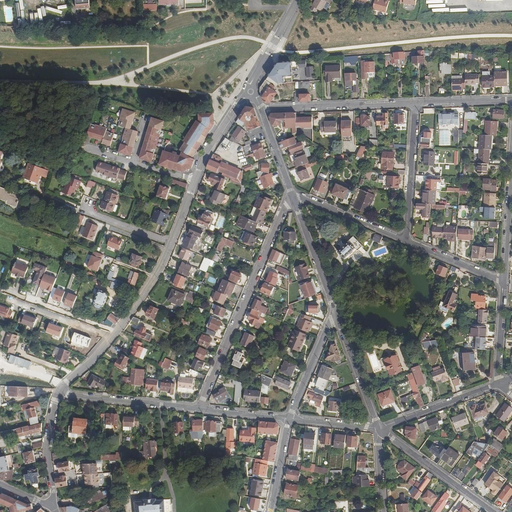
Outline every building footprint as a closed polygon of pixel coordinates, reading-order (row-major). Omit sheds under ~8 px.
[(76,0),(77,11),(91,9),(90,0),(76,0)] [(320,11),(326,0),(329,2),(329,0),(314,0),(311,6),(312,7),(311,10),(315,13),(317,9),(320,11)] [(373,0),(371,8),(385,13),(388,1),(383,0),(382,0),(383,1),(380,0),(373,0)] [(424,63),(424,51),(418,51),(419,57),(412,57),(413,63),(424,63)] [(358,62),(358,56),(344,57),(344,63),(350,63),(350,65),(355,65),(355,62),(358,62)] [(292,60),(278,63),(268,76),(271,79),(277,83),(279,84),(285,83),(284,76),(292,76),(292,60)] [(370,72),(374,72),(374,62),(365,63),(365,69),(365,72),(370,72)] [(451,73),(451,65),(441,65),(441,69),(443,69),(443,73),(451,73)] [(332,77),(340,77),(340,66),(325,67),(325,71),(325,76),(325,82),(332,82),(332,77)] [(494,75),(495,86),(508,86),(507,72),(494,73),(494,75)] [(359,92),(359,81),(356,81),(356,75),(349,75),(349,74),(345,74),(345,81),(344,82),(345,86),(353,85),(353,92),(359,92)] [(473,83),(476,83),(479,83),(479,74),(466,75),(466,79),(466,84),(473,84),(473,83)] [(495,86),(494,75),(490,75),(482,76),(483,88),(495,87),(495,86)] [(463,79),(452,79),(452,90),(463,90),(463,88),(463,79)] [(272,90),(274,87),(268,83),(265,80),(260,87),(259,91),(263,100),(267,102),(270,102),(276,93),(272,90)] [(247,131),(254,129),(260,127),(253,108),(246,107),(236,122),(241,125),(243,122),(247,131)] [(127,127),(120,151),(131,155),(139,131),(131,129),(136,113),(124,109),(119,125),(127,127)] [(503,119),(504,111),(491,110),(491,115),(493,115),(493,118),(503,119)] [(269,117),(272,126),(281,126),(281,121),(284,121),(284,127),(292,127),(292,132),(296,132),(296,121),(295,113),(271,113),(269,117)] [(459,124),(458,113),(454,113),(454,114),(439,114),(439,124),(459,124)] [(214,114),(200,115),(200,121),(200,122),(198,121),(184,141),(186,142),(181,150),(184,153),(182,156),(177,155),(177,153),(170,151),(170,153),(164,151),(160,165),(184,172),(192,168),(195,160),(192,158),(197,150),(198,150),(202,144),(206,137),(210,130),(214,125),(214,114)] [(380,116),(376,116),(376,125),(382,125),(382,129),(388,129),(388,114),(383,114),(383,118),(381,118),(380,116)] [(403,123),(403,114),(394,114),(394,117),(392,117),(392,123),(394,123),(394,124),(403,123)] [(359,120),(359,124),(361,124),(361,126),(370,125),(370,117),(365,117),(365,116),(361,116),(361,120),(359,120)] [(153,118),(140,158),(152,162),(164,121),(153,118)] [(343,136),(354,136),(354,120),(342,120),(343,136)] [(484,135),(491,135),(496,135),(497,121),(485,120),(484,135)] [(336,131),(336,121),(325,122),(321,122),(321,131),(336,131)] [(92,123),(88,135),(105,140),(104,143),(112,145),(116,133),(107,131),(108,128),(92,123)] [(246,132),(239,127),(232,136),(240,141),(246,132)] [(450,128),(439,129),(439,145),(450,144),(450,128)] [(463,137),(463,130),(454,129),(454,141),(459,142),(459,137),(463,137)] [(490,149),(491,135),(484,135),(480,134),(479,149),(489,149),(490,149)] [(422,142),(421,147),(429,148),(433,149),(434,142),(431,142),(431,135),(423,135),(423,142),(422,142)] [(288,147),(291,154),(303,149),(304,149),(302,142),(297,144),(295,137),(279,143),(281,150),(288,147)] [(254,153),(263,150),(261,144),(252,147),(252,149),(250,149),(251,151),(253,150),(254,153)] [(361,158),(366,146),(361,146),(356,156),(361,158)] [(488,164),(489,149),(479,149),(475,148),(474,152),(478,152),(478,163),(487,164),(488,164)] [(308,163),(306,157),(303,149),(291,154),(289,154),(292,163),(294,163),(296,168),(304,164),(308,163)] [(265,157),(263,150),(254,153),(256,160),(265,157)] [(424,164),(426,164),(434,165),(435,152),(425,151),(424,164)] [(392,170),(393,153),(383,153),(382,169),(392,170)] [(217,174),(222,160),(220,158),(213,155),(212,156),(211,159),(220,162),(219,164),(210,161),(207,169),(217,174)] [(248,166),(250,165),(254,163),(253,160),(249,161),(248,155),(246,156),(248,166)] [(99,162),(96,173),(126,180),(128,170),(99,162)] [(42,175),(44,169),(29,163),(27,168),(31,169),(29,172),(28,172),(25,179),(36,183),(39,174),(42,175)] [(486,174),(487,164),(478,163),(477,173),(486,174)] [(259,178),(268,174),(268,165),(261,164),(261,171),(256,173),(258,178),(259,178)] [(310,178),(304,164),(296,168),(297,173),(299,177),(301,182),(310,178)] [(241,184),(242,172),(226,165),(222,176),(241,184)] [(220,190),(224,179),(211,174),(209,181),(217,184),(216,188),(217,188),(216,189),(219,191),(220,189),(220,190)] [(268,174),(259,178),(263,189),(273,186),(271,178),(272,178),(270,174),(268,174)] [(384,175),(383,177),(383,186),(384,187),(399,188),(400,176),(384,175)] [(73,197),(75,191),(73,191),(75,187),(76,188),(78,188),(80,181),(70,178),(68,184),(66,184),(63,193),(73,197)] [(484,178),(483,189),(490,189),(490,191),(498,191),(498,187),(496,187),(496,180),(491,180),(491,178),(484,178)] [(324,193),(328,183),(319,179),(314,189),(324,193)] [(426,190),(436,190),(440,191),(441,180),(427,179),(426,190)] [(95,189),(97,183),(89,180),(87,187),(95,189)] [(332,195),(344,200),(348,191),(351,192),(352,190),(337,184),(332,195)] [(170,188),(161,185),(157,196),(166,199),(170,188)] [(18,194),(0,186),(0,198),(5,201),(5,202),(15,206),(18,198),(16,198),(18,194)] [(363,210),(368,212),(374,196),(370,194),(372,192),(366,189),(365,192),(361,191),(357,201),(352,199),(349,206),(362,211),(363,210)] [(436,190),(426,190),(424,190),(423,204),(431,205),(435,205),(436,190)] [(212,199),(211,198),(209,202),(216,205),(217,201),(221,203),(225,195),(216,191),(214,195),(212,199)] [(465,191),(463,191),(462,191),(461,206),(468,206),(469,192),(465,191)] [(118,196),(108,192),(105,200),(106,200),(105,202),(103,201),(100,208),(112,212),(118,196)] [(495,198),(496,193),(484,193),(483,207),(485,207),(495,208),(495,203),(495,198)] [(254,207),(265,212),(266,212),(268,207),(267,207),(268,205),(269,205),(271,199),(265,197),(264,199),(259,197),(254,207)] [(430,215),(431,208),(431,205),(423,204),(417,204),(417,209),(424,209),(424,214),(430,215)] [(263,217),(265,212),(254,207),(253,207),(250,215),(252,215),(251,217),(251,216),(249,220),(257,223),(261,225),(263,221),(261,220),(263,217)] [(495,219),(496,208),(495,208),(485,207),(484,218),(495,219)] [(168,214),(156,210),(152,222),(163,227),(168,214)] [(208,226),(211,217),(203,214),(202,218),(200,217),(198,223),(200,223),(199,226),(205,229),(207,226),(208,226)] [(251,228),(256,224),(257,223),(249,220),(241,216),(237,225),(253,232),(253,230),(251,228)] [(97,226),(87,222),(82,236),(92,240),(97,226)] [(451,239),(451,240),(456,241),(457,227),(444,226),(444,227),(444,238),(447,238),(451,239)] [(200,237),(203,232),(192,227),(184,245),(192,249),(197,236),(200,237)] [(444,238),(444,227),(437,227),(432,227),(431,237),(432,237),(432,238),(436,239),(436,237),(438,237),(444,238)] [(458,239),(470,239),(470,230),(459,230),(458,239)] [(246,232),(242,241),(242,242),(252,246),(255,240),(256,237),(246,232)] [(379,243),(382,237),(374,234),(372,240),(379,243)] [(207,236),(205,241),(211,244),(213,238),(207,236)] [(348,241),(348,242),(355,248),(354,249),(356,251),(357,253),(363,247),(353,236),(348,241)] [(121,241),(110,237),(106,246),(118,250),(121,241)] [(224,244),(226,238),(221,237),(216,249),(220,251),(224,244)] [(226,238),(224,244),(231,247),(233,242),(226,238)] [(355,248),(348,242),(338,252),(344,258),(355,248)] [(484,257),(485,248),(476,247),(474,256),(484,257)] [(187,261),(192,252),(183,248),(179,257),(187,261)] [(376,256),(386,252),(384,248),(374,252),(376,256)] [(494,259),(495,248),(487,248),(487,258),(494,259)] [(276,262),(280,253),(273,249),(269,258),(276,262)] [(98,271),(102,259),(103,254),(96,251),(94,251),(92,255),(88,268),(98,271)] [(141,260),(142,256),(133,253),(132,257),(133,257),(131,262),(139,265),(140,265),(141,264),(142,265),(143,262),(142,261),(142,260),(141,260)] [(34,283),(37,284),(41,285),(45,274),(47,268),(35,263),(33,269),(38,271),(34,283)] [(188,277),(191,270),(190,270),(191,267),(182,263),(178,272),(188,277)] [(16,276),(20,278),(25,279),(29,269),(16,264),(12,275),(16,276)] [(307,273),(305,270),(306,269),(304,264),(295,267),(298,276),(297,277),(298,281),(309,277),(307,272),(307,273)] [(444,277),(447,269),(439,265),(436,273),(444,277)] [(276,270),(289,275),(289,272),(278,267),(277,268),(275,268),(275,269),(276,269),(276,270)] [(289,275),(276,270),(274,275),(289,281),(289,275)] [(239,280),(241,275),(232,271),(229,279),(235,282),(236,279),(239,280)] [(132,279),(130,278),(129,283),(135,285),(139,274),(135,272),(132,279)] [(57,278),(45,274),(41,285),(40,287),(52,292),(57,278)] [(182,288),(185,279),(176,275),(173,284),(182,288)] [(230,297),(235,285),(222,279),(220,285),(217,292),(227,296),(230,297)] [(314,294),(313,289),(314,289),(310,280),(300,284),(305,298),(314,294)] [(121,287),(122,285),(113,282),(112,287),(111,289),(119,292),(121,287)] [(269,295),(273,287),(265,283),(261,292),(269,295)] [(139,291),(129,288),(128,290),(127,293),(136,296),(139,291)] [(62,302),(66,292),(57,289),(53,299),(62,302)] [(168,300),(174,303),(180,305),(184,295),(171,289),(167,300),(168,300)] [(106,302),(107,299),(108,294),(99,291),(94,304),(102,307),(104,307),(106,302)] [(217,292),(216,291),(212,300),(223,305),(227,296),(217,292)] [(441,301),(439,307),(440,310),(447,313),(449,309),(454,312),(457,305),(453,304),(457,295),(449,291),(444,303),(441,301)] [(73,308),(78,296),(70,293),(66,305),(73,308)] [(484,307),(485,296),(482,296),(482,295),(478,295),(478,294),(473,294),(472,301),(477,301),(477,307),(484,307)] [(253,309),(262,313),(265,314),(267,308),(261,306),(264,299),(257,296),(252,308),(253,309)] [(11,310),(0,305),(0,315),(8,318),(11,310)] [(154,319),(158,310),(150,306),(149,310),(148,310),(145,315),(154,319)] [(226,309),(219,306),(217,306),(214,313),(222,317),(226,309)] [(258,323),(262,313),(253,309),(249,319),(252,321),(251,324),(256,326),(258,323)] [(486,324),(486,315),(488,315),(488,309),(479,309),(478,323),(486,324)] [(309,327),(311,321),(309,320),(311,316),(303,313),(297,328),(308,332),(310,327),(309,327)] [(120,320),(111,314),(108,318),(116,324),(120,320)] [(216,331),(221,321),(212,318),(208,328),(216,331)] [(62,336),(64,327),(50,324),(47,333),(62,336)] [(476,337),(485,337),(485,331),(484,331),(484,326),(475,326),(471,326),(471,336),(476,337)] [(149,335),(147,334),(144,333),(146,330),(142,328),(140,332),(137,330),(135,335),(150,341),(151,337),(149,335)] [(300,343),(302,343),(306,335),(295,330),(288,347),(297,351),(298,350),(299,350),(300,347),(299,346),(300,343)] [(14,344),(15,341),(17,335),(8,332),(3,345),(9,347),(9,348),(14,350),(16,345),(14,344)] [(249,349),(255,336),(245,332),(240,345),(249,349)] [(207,347),(211,338),(202,334),(198,344),(207,347)] [(485,345),(485,342),(485,337),(476,337),(476,349),(485,350),(485,345)] [(139,352),(141,347),(140,347),(141,343),(134,340),(133,344),(135,345),(133,349),(139,352)] [(334,363),(340,360),(339,356),(339,357),(337,353),(339,353),(335,344),(331,345),(329,350),(330,352),(328,353),(325,360),(328,361),(330,360),(331,362),(334,363)] [(139,352),(133,349),(130,354),(139,358),(143,348),(141,347),(139,352)] [(68,356),(69,357),(71,352),(60,348),(56,360),(66,364),(68,359),(67,359),(68,356)] [(202,360),(206,351),(200,348),(196,358),(202,360)] [(475,365),(474,350),(461,350),(462,366),(475,365)] [(232,360),(243,365),(246,359),(241,357),(242,354),(235,351),(232,358),(233,359),(232,360)] [(376,353),(368,355),(374,373),(381,371),(376,353)] [(122,370),(129,359),(122,354),(118,362),(116,361),(114,365),(122,370)] [(394,374),(401,371),(402,371),(396,355),(384,359),(390,375),(394,374)] [(167,370),(171,361),(164,358),(160,367),(163,369),(167,370)] [(201,367),(203,363),(195,359),(191,367),(198,370),(200,366),(201,367)] [(242,369),(243,365),(232,360),(231,364),(242,369)] [(173,361),(169,369),(175,372),(178,363),(173,361)] [(290,375),(295,365),(285,361),(281,371),(290,375)] [(320,377),(328,381),(332,370),(322,365),(318,376),(320,377)] [(448,376),(445,368),(432,372),(435,381),(442,379),(443,382),(449,380),(448,376)] [(139,383),(139,384),(143,385),(144,370),(131,369),(130,378),(127,378),(126,384),(129,385),(129,383),(134,384),(134,383),(139,383)] [(425,383),(423,377),(421,378),(420,374),(419,375),(417,371),(413,372),(418,386),(425,383)] [(182,387),(187,388),(192,388),(193,379),(189,378),(189,373),(179,372),(177,387),(182,387)] [(268,387),(272,379),(261,374),(262,384),(267,386),(268,387)] [(102,388),(105,382),(92,375),(88,383),(95,387),(96,385),(102,388)] [(287,389),(290,382),(278,377),(275,384),(287,389)] [(328,381),(320,377),(316,386),(320,387),(319,389),(317,393),(325,396),(327,392),(323,391),(328,381)] [(152,390),(152,392),(156,392),(156,390),(157,383),(157,380),(147,379),(146,386),(147,386),(147,389),(149,389),(152,390)] [(419,407),(424,405),(415,379),(410,381),(408,381),(410,386),(411,385),(419,407)] [(236,385),(234,397),(234,402),(238,403),(239,397),(241,398),(242,387),(242,384),(233,380),(233,384),(236,385)] [(166,383),(161,383),(160,390),(164,391),(169,391),(168,393),(173,393),(174,384),(169,383),(170,381),(166,381),(166,383)] [(28,397),(29,387),(10,386),(9,396),(28,397)] [(229,396),(225,387),(219,390),(220,392),(217,393),(213,395),(217,402),(229,396)] [(261,393),(261,392),(245,390),(244,401),(260,402),(261,393)] [(320,403),(322,397),(314,395),(314,394),(313,393),(314,391),(310,390),(308,395),(313,398),(312,400),(320,403)] [(383,406),(395,401),(391,391),(379,395),(383,406)] [(38,406),(37,401),(24,404),(26,410),(28,409),(36,407),(38,406)] [(328,410),(336,411),(336,407),(340,408),(341,401),(337,401),(336,402),(329,402),(328,410)] [(504,421),(511,409),(511,408),(505,404),(496,416),(504,421)] [(474,419),(482,416),(488,413),(485,405),(476,408),(475,405),(470,407),(474,419)] [(40,422),(36,407),(28,409),(32,424),(40,422)] [(112,425),(112,429),(115,429),(115,425),(117,425),(118,414),(107,414),(104,414),(103,425),(112,425)] [(459,416),(455,417),(451,419),(455,429),(459,427),(468,424),(464,414),(459,416)] [(129,426),(135,426),(135,425),(139,425),(138,416),(135,416),(135,417),(129,417),(124,418),(124,426),(129,426)] [(203,420),(203,430),(206,430),(206,431),(220,432),(220,422),(206,421),(207,416),(203,416),(203,420)] [(423,423),(426,430),(427,433),(440,428),(436,417),(423,423)] [(85,435),(87,420),(73,418),(73,424),(70,423),(70,426),(69,433),(85,435)] [(203,430),(203,420),(198,420),(197,421),(193,421),(193,432),(191,432),(191,439),(203,439),(203,430)] [(276,423),(268,422),(259,421),(258,432),(273,434),(274,433),(278,433),(279,426),(276,423)] [(183,432),(183,422),(175,422),(175,433),(183,432)] [(19,437),(42,432),(42,423),(29,427),(28,425),(13,429),(16,440),(19,439),(19,437)] [(415,439),(417,428),(407,426),(406,431),(407,432),(406,437),(415,439)] [(242,441),(254,442),(255,428),(249,427),(248,431),(241,430),(240,441),(242,441)] [(503,439),(507,433),(499,427),(494,433),(503,439)] [(231,442),(231,437),(231,429),(227,429),(227,442),(226,442),(226,447),(236,448),(237,443),(233,442),(231,442)] [(330,444),(331,434),(322,433),(321,443),(330,444)] [(314,445),(315,435),(305,434),(303,444),(314,445)] [(344,448),(346,436),(335,435),(334,447),(344,448)] [(356,447),(357,437),(349,436),(348,446),(356,447)] [(500,450),(503,445),(494,438),(490,443),(500,450)] [(297,456),(300,441),(291,439),(288,454),(289,454),(288,459),(295,460),(296,456),(297,456)] [(148,456),(155,456),(155,447),(156,447),(156,441),(154,441),(154,440),(147,441),(146,441),(144,442),(144,451),(139,451),(139,459),(148,459),(148,456)] [(274,462),(276,452),(277,443),(265,440),(262,460),(268,461),(274,462)] [(485,450),(489,444),(478,442),(474,442),(467,451),(471,454),(475,448),(482,453),(485,450)] [(489,448),(487,451),(495,457),(500,451),(492,446),(490,449),(489,448)] [(449,461),(448,463),(452,466),(460,456),(448,447),(442,456),(449,461)] [(34,451),(24,453),(26,464),(36,461),(34,451)] [(479,461),(483,464),(489,456),(485,453),(479,461)] [(8,461),(6,456),(0,457),(0,472),(10,471),(8,461)] [(268,461),(262,460),(256,458),(247,457),(245,457),(246,462),(255,464),(253,473),(265,475),(268,461)] [(401,477),(406,480),(415,468),(404,461),(400,463),(398,466),(397,470),(401,473),(402,471),(404,472),(403,474),(401,477)] [(70,471),(68,462),(59,464),(58,465),(58,467),(59,468),(60,472),(65,470),(66,472),(70,471)] [(85,471),(85,474),(103,473),(102,463),(83,464),(83,471),(85,471)] [(12,480),(13,470),(10,471),(0,472),(0,479),(4,482),(4,480),(12,480)] [(33,485),(38,483),(39,483),(38,476),(40,476),(38,470),(29,471),(30,474),(25,475),(26,480),(30,479),(32,480),(33,485)] [(298,481),(299,475),(294,473),(294,471),(288,470),(286,478),(298,481)] [(506,481),(494,471),(485,483),(493,490),(491,492),(492,493),(494,495),(495,495),(506,481)] [(356,476),(357,487),(369,486),(368,480),(366,480),(366,475),(365,475),(365,473),(356,474),(355,474),(356,476)] [(85,474),(86,480),(87,480),(88,485),(100,485),(99,474),(85,474)] [(67,485),(65,477),(65,476),(60,477),(60,478),(55,479),(57,487),(67,485)] [(261,496),(263,482),(252,480),(253,476),(248,476),(248,479),(252,480),(251,484),(250,484),(249,488),(250,489),(255,490),(254,495),(261,496)] [(419,495),(430,479),(426,476),(414,492),(419,495)] [(295,498),(298,486),(287,484),(284,495),(295,498)] [(506,502),(511,493),(511,488),(508,486),(499,497),(506,502)] [(95,495),(97,501),(108,496),(106,491),(95,495)] [(431,505),(437,498),(428,491),(422,499),(431,505)] [(14,500),(14,498),(2,493),(0,495),(0,502),(1,503),(4,502),(5,505),(7,504),(8,506),(10,506),(11,511),(12,511),(11,507),(16,506),(18,500),(17,501),(14,500)] [(449,496),(445,493),(434,508),(439,511),(450,499),(448,497),(449,496)] [(251,510),(262,511),(263,499),(252,498),(251,510)] [(115,508),(114,499),(103,506),(103,511),(104,511),(108,510),(108,511),(115,508)] [(164,511),(164,500),(157,500),(157,499),(144,500),(145,501),(135,502),(136,511),(164,511)] [(24,504),(26,511),(33,509),(32,504),(28,505),(22,502),(20,502),(18,500),(16,506),(24,504)]
